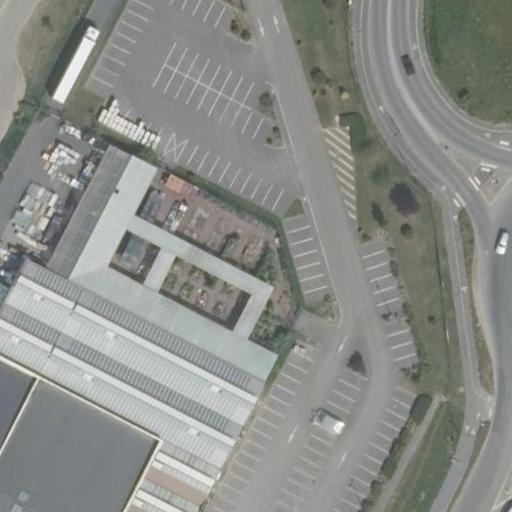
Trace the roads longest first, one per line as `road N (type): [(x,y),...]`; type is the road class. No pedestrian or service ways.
road 1 (tertiary): [(382,0),(386,85),(401,118),(468,196),(497,253)]
road 2 (tertiary): [(511,164),(469,149),(422,104),(400,40),(400,0)]
